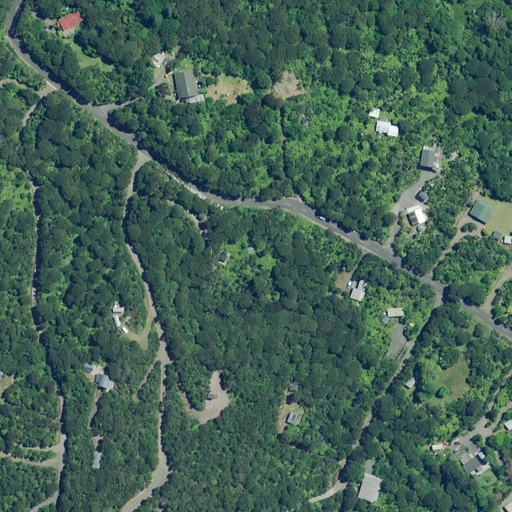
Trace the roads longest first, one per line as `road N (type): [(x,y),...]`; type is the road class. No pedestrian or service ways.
road 1 (unclassified): [(511,332),(347,229),(290,203),(221,197),(182,182),(24,52),(13,23),(18,0)]
road 2 (track): [(56,79),(22,128),(49,312),(50,455),(0,450)]
